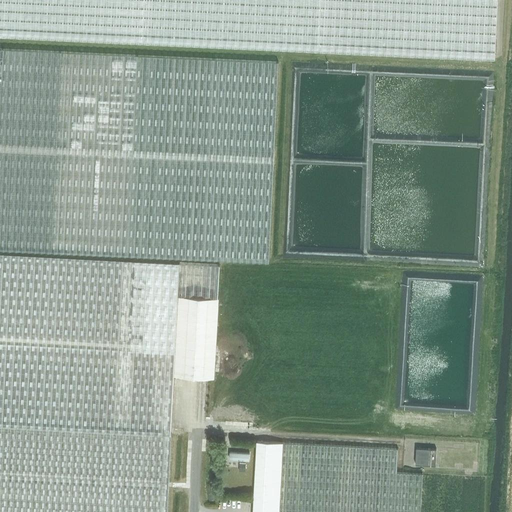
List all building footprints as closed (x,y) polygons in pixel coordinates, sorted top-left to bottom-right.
[(0,0),(0,35),(495,58),(497,0),(0,0)] [(0,249),(128,256),(268,263),(278,62),(136,55),(0,48),(0,249)] [(178,298),(218,299),(220,264),(0,252),(0,425),(49,428),(171,435),(173,435),(175,378),(176,347),(178,298)] [(218,299),(178,298),(176,347),(175,378),(215,379),(216,350),(218,306),(218,299)] [(171,435),(0,425),(0,511),(166,511),(169,476),(170,456),(171,435)] [(253,511),(419,511),(422,474),(396,473),(397,449),(258,441),(253,511)] [(417,447),(415,466),(435,467),(436,448),(417,447)] [(250,453),(229,452),(228,459),(249,460),(250,453)]
